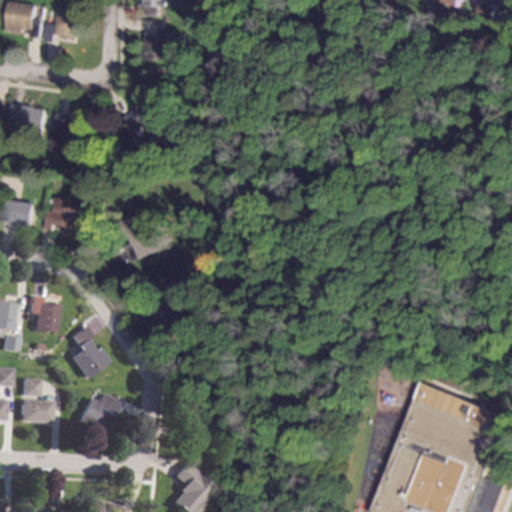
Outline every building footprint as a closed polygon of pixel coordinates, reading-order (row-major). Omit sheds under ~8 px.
[(12,0),(40,3),(38,17),(46,18),(44,37),(33,36),(34,29),(27,28),(26,32),(9,30),(12,0)] [(168,0),(168,5),(160,5),(160,14),(140,14),(141,3),(145,3),(145,0),(168,0)] [(502,0),(501,2),(508,5),(502,21),(480,12),(484,0),(502,0)] [(84,9),(81,39),(73,38),(74,36),(58,34),(58,41),(47,40),(49,22),(61,23),(63,7),(84,9)] [(172,60),(143,59),(143,42),(147,42),(147,32),(172,32),(172,60)] [(176,120),(154,136),(145,123),(136,129),(126,116),(138,108),(142,114),(148,109),(145,106),(159,96),(176,120)] [(37,105),(37,107),(49,109),(46,131),(18,127),(19,120),(11,119),(14,102),(37,105)] [(71,113),(70,118),(88,120),(84,150),(67,147),(66,150),(54,149),(59,111),(71,113)] [(129,153),(141,147),(132,129),(120,135),(129,153)] [(80,200),(76,228),(70,227),(70,225),(58,224),(57,229),(46,228),(49,209),(57,210),(59,197),(80,200)] [(37,203),(34,224),(0,221),(0,206),(9,207),(10,199),(37,203)] [(159,234),(145,240),(151,254),(136,261),(130,245),(136,242),(133,235),(129,237),(122,220),(148,209),(159,234)] [(35,297),(34,303),(46,305),(46,303),(51,304),(50,306),(52,306),(48,334),(26,330),(29,314),(22,312),(24,295),(35,297)] [(189,342),(167,346),(164,328),(165,328),(163,315),(165,315),(163,301),(181,298),(189,342)] [(0,301),(9,303),(6,330),(0,329),(0,301)] [(86,336),(82,339),(90,351),(93,348),(103,362),(80,379),(64,357),(74,349),(65,336),(79,326),(86,336)] [(0,336),(12,337),(11,352),(0,351),(0,336)] [(0,367),(10,368),(9,387),(0,386),(0,367)] [(36,395),(19,395),(19,379),(36,379),(36,395)] [(511,416),(474,511),(372,511),(370,511),(422,380),(511,416)] [(117,403),(99,437),(71,422),(85,398),(93,402),(98,393),(117,403)] [(205,400),(204,416),(213,416),(212,430),(202,430),(201,443),(183,442),(184,429),(181,429),(182,412),(184,412),(185,399),(205,400)] [(49,401),(48,423),(16,422),(17,400),(49,401)] [(211,487),(190,511),(180,511),(168,502),(177,492),(174,490),(179,484),(170,476),(182,462),(211,487)] [(49,498),(48,511),(14,511),(15,497),(32,498),(32,497),(49,498)] [(101,504),(102,502),(118,509),(117,511),(83,511),(89,499),(101,504)]
